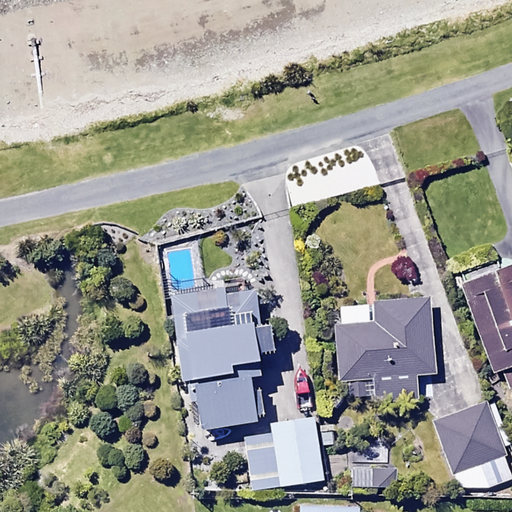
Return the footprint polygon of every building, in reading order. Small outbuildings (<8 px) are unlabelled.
[(511,250),(461,273),(503,369),(511,365),(511,250)] [(238,283),(169,289),(177,378),(190,377),(195,424),(243,419),(259,407),(258,388),(243,389),(240,350),(251,349),(250,335),(257,334),(257,333),(243,335),(238,283)] [(364,315),(337,314),(337,373),(352,391),(417,389),(416,371),(426,360),(434,360),(430,291),(376,294),(377,308),(364,315)] [(484,391),(431,411),(451,461),(503,440),(484,391)] [(321,471),(312,407),(270,413),(272,426),(244,431),(252,481),(321,471)] [(381,459),(379,442),(347,446),(352,492),(392,487),(388,458),(381,459)] [(367,511),(367,497),(296,497),(296,511),(431,511),(372,511),(367,511)]
